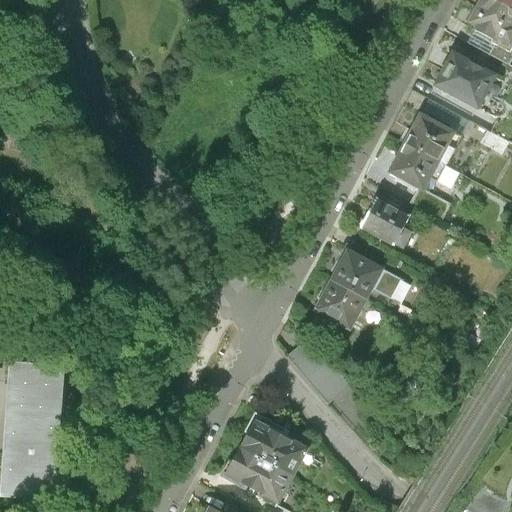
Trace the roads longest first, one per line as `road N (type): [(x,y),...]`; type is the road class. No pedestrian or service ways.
road 1 (residential): [(64,0),(73,71),(89,112),(236,292),(258,339)]
road 2 (residential): [(258,339),(443,0)]
road 3 (residential): [(258,339),(362,463),(439,511)]
road 4 (residential): [(163,511),(258,339)]
